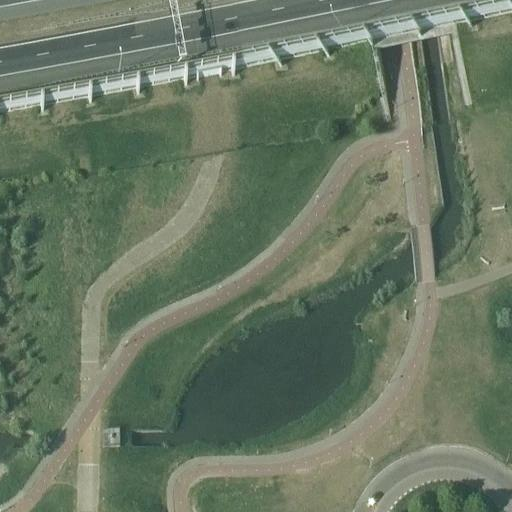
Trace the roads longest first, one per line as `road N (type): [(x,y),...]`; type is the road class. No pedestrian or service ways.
road 1 (motorway): [(0,59),(328,0)]
road 2 (secondary): [(511,488),(471,462),(430,459),(392,475),(363,511)]
road 3 (unknown): [(406,0),(424,139),(413,141)]
